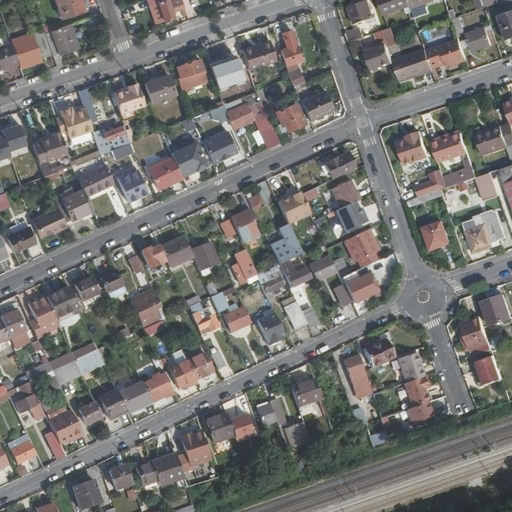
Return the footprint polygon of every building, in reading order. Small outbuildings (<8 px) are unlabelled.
[(55,0),(61,18),(86,10),(82,0),(55,0)] [(147,0),(149,4),(157,2),(161,15),(163,21),(172,17),(170,12),(183,7),(180,0),(147,0)] [(378,0),(384,16),(404,9),(406,15),(413,13),(412,11),(408,0),(378,0)] [(408,0),(412,11),(427,6),(435,3),(434,0),(408,0)] [(347,8),(353,24),(372,17),(367,1),(347,8)] [(149,4),(154,18),(161,15),(157,2),(149,4)] [(412,11),(413,13),(414,19),(415,20),(429,15),(427,9),(428,9),(427,6),(412,11)] [(511,12),(499,17),(506,40),(511,38),(511,12)] [(451,18),(455,30),(462,28),(458,16),(456,17),(451,18)] [(45,33),(52,55),(56,66),(62,64),(59,55),(79,49),(70,24),(45,33)] [(466,36),(471,51),(497,43),(491,27),(466,36)] [(360,28),(345,33),(347,42),(363,37),(360,28)] [(388,28),(381,31),(386,46),(393,44),(388,28)] [(11,42),(19,65),(20,68),(41,60),(41,59),(52,55),(45,33),(43,29),(10,40),(11,42)] [(365,52),(371,70),(391,63),(381,31),(373,33),(377,44),(371,46),(373,49),(365,52)] [(281,52),(290,78),(294,86),(304,82),(295,64),(301,62),(291,33),(283,36),(287,49),(281,52)] [(425,50),(431,69),(445,64),(455,61),(454,60),(464,56),(458,39),(425,50)] [(242,50),(249,70),(277,60),(269,40),(257,44),(258,46),(251,48),(251,47),(242,50)] [(0,45),(0,69),(3,68),(11,66),(11,67),(19,65),(11,42),(0,45)] [(392,59),(399,82),(432,71),(431,69),(425,50),(424,49),(392,59)] [(445,64),(446,68),(466,62),(464,56),(454,60),(455,61),(445,64)] [(239,57),(213,66),(221,90),(247,81),(239,57)] [(177,67),(180,77),(197,71),(193,61),(177,67)] [(180,77),(181,79),(178,80),(181,89),(190,86),(189,82),(200,78),(197,71),(180,77)] [(152,82),(159,101),(183,93),(181,89),(178,80),(176,74),(152,82)] [(113,94),(120,113),(144,105),(136,83),(128,87),(128,89),(113,94)] [(257,91),(261,101),(262,103),(267,101),(262,89),(257,91)] [(300,100),(309,120),(333,109),(325,89),(300,100)] [(229,95),(215,101),(217,107),(224,104),(232,101),(229,95)] [(254,119),(260,132),(262,131),(269,148),(279,143),(262,103),(261,101),(255,103),(258,112),(253,114),(253,115),(254,119)] [(227,112),(234,128),(254,119),(253,115),(253,114),(248,103),(227,112)] [(276,112),(281,123),(284,121),(288,130),(306,122),(297,103),(276,112)] [(215,108),(218,114),(227,111),(224,104),(217,107),(215,108)] [(89,120),(84,107),(72,112),(70,113),(68,108),(59,111),(61,116),(66,131),(69,138),(92,130),(89,120)] [(128,116),(132,127),(145,122),(149,121),(146,110),(128,116)] [(61,116),(56,118),(61,133),(66,131),(61,116)] [(122,118),(125,126),(126,129),(132,127),(128,116),(122,118)] [(192,118),(182,121),(186,130),(196,127),(192,118)] [(132,127),(134,133),(147,129),(145,122),(132,127)] [(511,123),(475,135),(482,154),(508,145),(511,157),(511,126),(511,124),(511,123)] [(19,124),(1,130),(2,132),(8,150),(26,144),(19,124)] [(105,133),(107,140),(117,137),(120,147),(131,142),(126,129),(125,126),(105,133)] [(228,131),(202,142),(206,149),(212,163),(237,151),(228,131)] [(407,140),(396,143),(404,165),(417,160),(428,156),(419,131),(405,136),(407,140)] [(0,159),(10,155),(8,150),(2,132),(0,133),(0,159)] [(76,143),(91,138),(89,132),(74,137),(76,143)] [(430,139),(437,161),(467,151),(460,132),(440,139),(439,136),(430,139)] [(41,142),(33,145),(41,165),(69,155),(68,152),(64,141),(63,138),(61,133),(51,137),(53,141),(46,144),(44,140),(40,142),(41,142)] [(196,171),(206,166),(196,142),(171,153),(172,156),(180,173),(194,167),(196,171)] [(212,163),(206,149),(204,150),(212,168),(213,167),(212,163)] [(73,166),(101,154),(100,150),(71,162),(73,166)] [(328,171),(332,179),(354,169),(355,168),(348,152),(325,163),(325,164),(328,171)] [(149,166),(158,187),(182,177),(180,173),(172,156),(149,166)] [(417,186),(420,197),(428,194),(441,190),(447,188),(443,177),(440,171),(435,173),(432,163),(430,164),(428,156),(417,160),(420,170),(416,172),(420,184),(417,186)] [(328,171),(325,164),(320,166),(324,173),(328,171)] [(78,177),(84,191),(86,196),(114,184),(106,165),(78,177)] [(511,165),(477,178),(485,201),(501,195),(507,194),(503,184),(511,180),(511,165)] [(194,167),(180,173),(182,177),(196,171),(194,167)] [(443,177),(447,188),(477,178),(473,167),(443,177)] [(118,178),(128,201),(147,192),(136,170),(118,178)] [(45,177),(47,182),(55,179),(53,174),(45,177)] [(443,195),(449,213),(485,201),(477,178),(447,188),(441,190),(443,195)] [(331,188),(340,208),(361,198),(358,191),(356,191),(351,179),(331,188)] [(501,195),(511,225),(511,180),(503,184),(507,194),(501,195)] [(86,196),(84,191),(75,195),(72,189),(65,192),(65,193),(54,198),(58,207),(65,222),(71,219),(92,210),(86,196)] [(420,197),(417,198),(419,203),(443,195),(441,190),(428,194),(420,197)] [(248,198),(255,215),(264,211),(260,202),(264,201),(260,192),(248,198)] [(309,214),(299,192),(289,197),(291,200),(278,205),(287,223),(287,224),(309,214)] [(289,197),(277,202),(278,205),(291,200),(289,197)] [(359,209),(355,201),(340,208),(336,210),(345,231),(368,221),(364,213),(361,214),(359,209)] [(33,218),(41,236),(53,231),(59,228),(59,230),(67,227),(65,222),(58,207),(33,218)] [(230,219),(235,230),(240,241),(256,233),(250,220),(254,219),(249,208),(229,217),(230,219)] [(323,217),(314,220),(317,228),(326,225),(323,217)] [(485,225),(466,231),(473,252),(493,246),(491,242),(505,238),(498,217),(484,221),(485,225)] [(30,219),(39,237),(41,236),(33,218),(30,219)] [(221,223),(226,234),(235,230),(230,219),(221,223)] [(424,228),(432,250),(450,244),(443,221),(424,228)] [(11,229),(19,249),(35,242),(27,222),(11,229)] [(278,227),(282,238),(269,244),(274,255),(278,264),(280,263),(288,259),(301,253),(287,224),(287,223),(278,227)] [(367,229),(378,251),(380,249),(370,227),(367,229)] [(346,239),(356,261),(358,260),(375,252),(378,251),(367,229),(355,234),(346,239)] [(159,246),(166,260),(169,266),(192,256),(182,235),(159,246)] [(202,252),(206,261),(212,259),(215,258),(208,241),(191,249),(194,255),(202,252)] [(141,250),(149,267),(166,260),(159,246),(159,245),(149,250),(148,247),(141,250)] [(330,250),(334,257),(340,254),(336,247),(330,250)] [(231,265),(240,284),(246,281),(245,279),(256,274),(244,249),(234,254),(238,262),(231,265)] [(375,252),(358,260),(362,267),(379,259),(375,252)] [(310,263),(314,272),(333,263),(331,258),(329,254),(310,263)] [(331,258),(333,263),(340,276),(349,272),(340,254),(334,257),(331,258)] [(138,255),(129,258),(135,274),(144,270),(138,255)] [(280,263),(286,277),(285,277),(289,287),(309,278),(304,268),(294,273),(288,259),(280,263)] [(368,268),(369,278),(387,275),(386,263),(383,263),(382,261),(375,262),(375,265),(368,266),(369,268),(368,268)] [(256,274),(259,280),(261,285),(263,284),(266,292),(283,284),(279,276),(282,274),(277,264),(256,274)] [(100,277),(106,291),(122,284),(115,270),(100,277)] [(142,286),(149,283),(144,270),(136,274),(142,286)] [(340,278),(343,283),(356,277),(353,271),(340,278)] [(74,284),(81,300),(98,292),(91,276),(74,284)] [(341,307),(353,302),(345,283),(333,288),(341,307)] [(46,297),(51,308),(52,308),(56,316),(70,309),(77,306),(69,290),(58,295),(57,292),(46,297)] [(152,290),(130,301),(141,325),(164,315),(152,290)] [(212,297),(219,312),(220,314),(228,310),(230,313),(224,316),(231,330),(249,322),(242,308),(238,310),(235,304),(227,308),(219,291),(211,295),(212,297)] [(29,323),(36,337),(41,334),(59,326),(45,295),(28,303),(36,320),(29,323)] [(293,295),(281,301),(283,305),(295,300),(293,295)] [(190,307),(193,313),(198,311),(211,305),(215,314),(219,312),(212,297),(190,307)] [(483,304),(490,326),(511,319),(504,297),(483,304)] [(284,307),(295,330),(307,325),(300,311),(296,301),(284,307)] [(243,307),(248,317),(254,314),(249,304),(243,307)] [(300,311),(307,325),(308,328),(317,323),(310,307),(300,311)] [(284,334),(272,308),(263,312),(264,315),(257,319),(269,344),(276,340),(275,338),(284,334)] [(70,309),(56,316),(57,320),(72,314),(70,309)] [(0,317),(0,318),(9,337),(25,330),(16,310),(0,317)] [(192,314),(207,345),(224,337),(217,323),(215,324),(214,321),(205,325),(198,311),(193,313),(192,314)] [(491,350),(480,318),(462,324),(462,325),(472,356),(491,350)] [(0,343),(9,339),(9,337),(0,319),(0,343)] [(149,335),(154,346),(164,342),(159,330),(149,335)] [(363,350),(371,367),(393,357),(385,340),(363,350)] [(94,341),(71,352),(74,359),(97,349),(94,341)] [(181,351),(186,361),(204,353),(199,342),(181,351)] [(10,356),(16,353),(12,344),(5,347),(10,356)] [(74,360),(81,374),(104,363),(97,349),(74,359),(74,360)] [(219,350),(213,353),(219,367),(226,364),(219,350)] [(74,360),(74,359),(71,352),(63,356),(66,363),(74,360)] [(398,359),(406,383),(408,382),(425,376),(417,352),(398,359)] [(186,361),(195,379),(212,370),(204,353),(186,361)] [(343,359),(354,390),(368,385),(364,371),(363,370),(362,370),(357,354),(343,359)] [(66,363),(63,356),(48,363),(52,370),(59,367),(66,363)] [(480,370),(485,385),(501,379),(493,356),(475,362),(477,370),(480,370)] [(52,370),(59,384),(81,374),(74,360),(66,363),(59,367),(52,370)] [(170,369),(179,386),(195,379),(186,361),(170,369)] [(143,383),(152,401),(172,391),(164,373),(159,376),(158,374),(152,376),(153,378),(143,383)] [(425,376),(408,382),(416,406),(432,400),(433,400),(428,384),(431,383),(428,375),(425,376)] [(118,392),(126,409),(128,413),(152,401),(143,383),(141,380),(118,392)] [(291,388),(298,407),(321,399),(314,380),(291,388)] [(21,399),(18,401),(16,405),(19,411),(37,403),(27,382),(19,385),(21,389),(24,395),(20,397),(21,399)] [(6,391),(12,402),(15,400),(12,393),(21,389),(19,385),(6,391)] [(100,396),(110,417),(126,409),(118,392),(116,389),(100,396)] [(38,400),(47,418),(63,410),(57,399),(48,403),(45,397),(38,400)] [(271,406),(276,421),(277,426),(285,424),(276,400),(269,402),(271,406)] [(416,406),(415,406),(423,430),(440,424),(432,400),(416,406)] [(79,408),(86,423),(101,416),(94,401),(79,408)] [(258,411),(263,426),(276,421),(271,406),(258,411)] [(54,433),(58,443),(67,439),(81,432),(71,410),(48,421),(54,433)] [(353,413),(357,427),(364,424),(375,420),(373,415),(363,419),(360,411),(353,413)] [(238,441),(256,435),(249,412),(231,417),(238,441)] [(206,421),(213,443),(234,436),(226,414),(206,421)] [(286,430),(291,447),(304,442),(305,444),(308,443),(302,425),(286,430)] [(179,438),(190,468),(211,460),(200,431),(179,438)] [(388,442),(385,431),(371,435),(375,446),(388,442)] [(81,432),(67,439),(68,441),(83,435),(81,432)] [(52,449),(57,459),(64,456),(58,443),(54,433),(46,436),(52,449)] [(11,449),(17,463),(35,454),(28,441),(11,449)] [(150,462),(156,481),(158,486),(182,478),(174,454),(150,462)] [(134,468),(140,486),(156,481),(150,462),(134,468)] [(25,463),(15,468),(20,477),(29,472),(25,463)] [(106,471),(112,490),(131,483),(125,465),(106,471)] [(183,473),(187,487),(195,484),(190,471),(183,473)] [(72,488),(80,510),(100,504),(93,481),(72,488)] [(128,491),(131,500),(136,498),(133,490),(128,491)]
